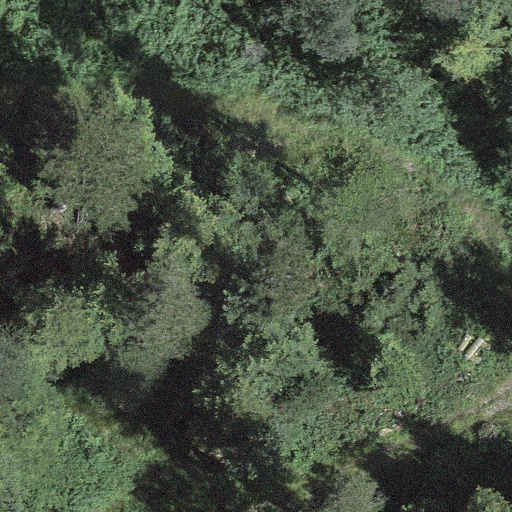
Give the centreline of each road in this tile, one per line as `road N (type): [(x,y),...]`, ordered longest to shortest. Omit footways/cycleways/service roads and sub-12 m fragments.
road 1 (track): [(511,256),(472,206),(412,161),(325,123),(199,97),(37,90),(0,80)]
road 2 (track): [(271,511),(492,399),(511,381)]
